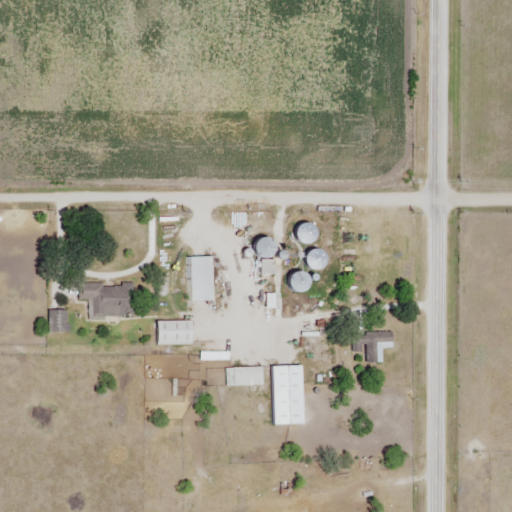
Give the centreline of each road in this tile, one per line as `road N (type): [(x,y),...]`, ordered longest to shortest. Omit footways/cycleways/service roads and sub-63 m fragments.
road 1 (residential): [(511,193),(0,183)]
road 2 (secondary): [(436,0),(434,511)]
